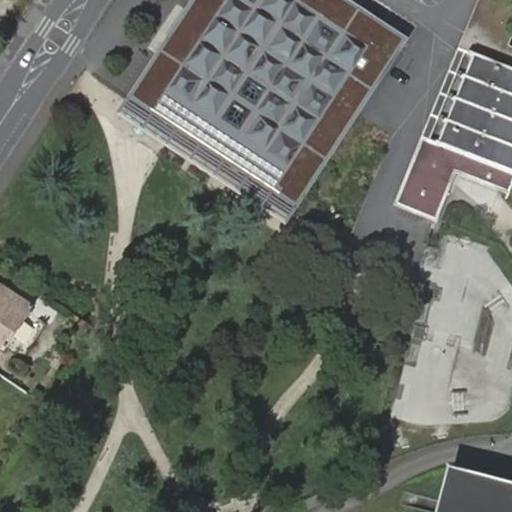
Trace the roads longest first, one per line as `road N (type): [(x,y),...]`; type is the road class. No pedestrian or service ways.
road 1 (unknown): [(360,249),(149,145)]
road 2 (residential): [(82,0),(0,124)]
road 3 (unknown): [(149,145),(40,63)]
